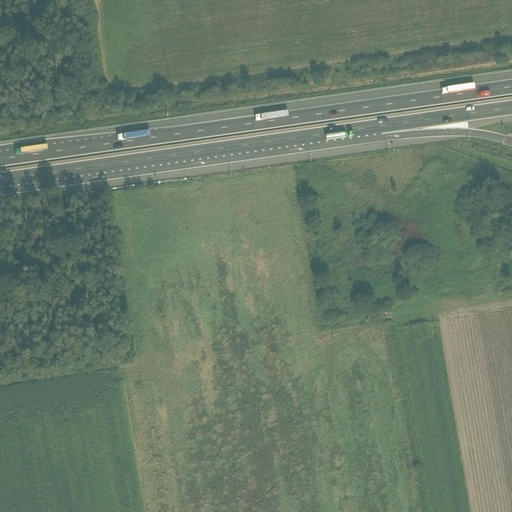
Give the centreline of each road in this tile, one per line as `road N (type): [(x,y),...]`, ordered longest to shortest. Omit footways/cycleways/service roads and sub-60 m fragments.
road 1 (motorway): [(511,86),(0,160)]
road 2 (motorway): [(0,180),(382,127)]
road 3 (motorway): [(382,127),(511,108)]
